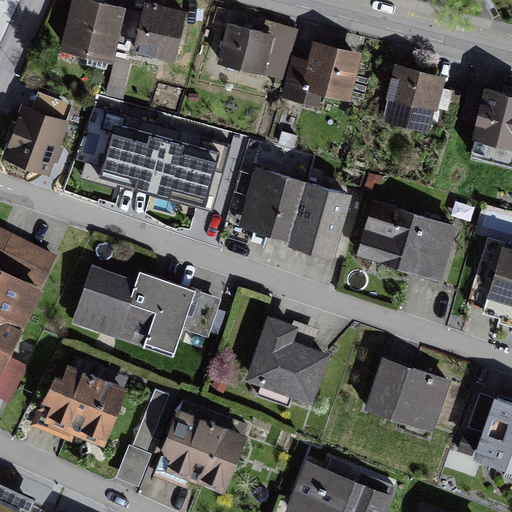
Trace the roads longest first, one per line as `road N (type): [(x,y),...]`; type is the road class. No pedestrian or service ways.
road 1 (residential): [(0,191),(511,367)]
road 2 (residential): [(286,0),(511,52)]
road 3 (residential): [(0,445),(147,511)]
